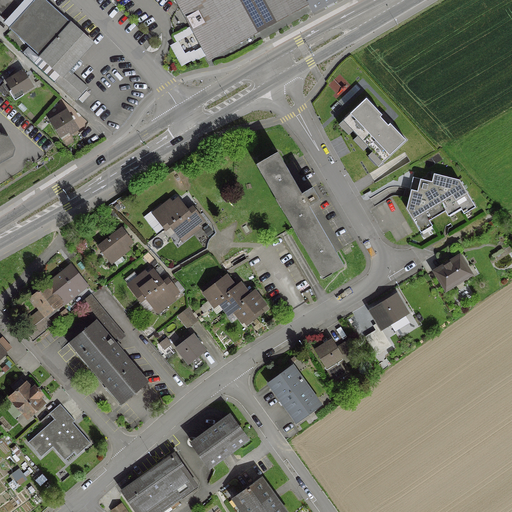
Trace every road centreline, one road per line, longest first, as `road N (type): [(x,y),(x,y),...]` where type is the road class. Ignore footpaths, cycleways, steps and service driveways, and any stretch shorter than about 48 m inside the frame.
road 1 (residential): [(388,272),(273,75)]
road 2 (primary): [(0,236),(188,125)]
road 3 (residential): [(0,315),(130,453)]
road 4 (residential): [(388,272),(229,375)]
road 5 (residential): [(188,125),(148,68),(78,0)]
road 6 (residential): [(323,511),(229,375)]
road 7 (primary): [(273,75),(403,0)]
road 8 (residential): [(229,375),(130,453)]
